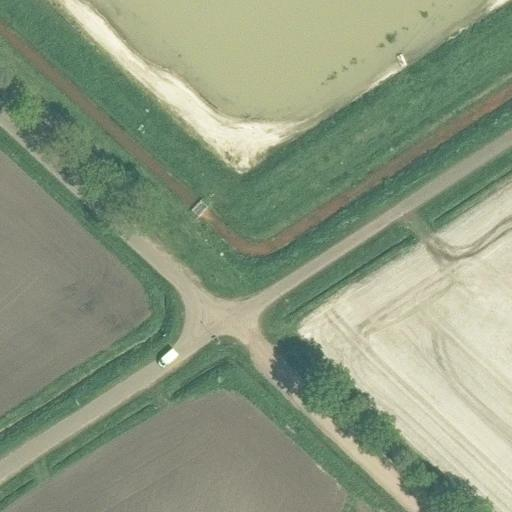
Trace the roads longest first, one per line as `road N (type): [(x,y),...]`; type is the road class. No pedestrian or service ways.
road 1 (tertiary): [(223,322),(511,136)]
road 2 (unclassified): [(223,322),(0,115)]
road 3 (track): [(223,322),(425,511)]
road 4 (unclassified): [(0,474),(223,322)]
